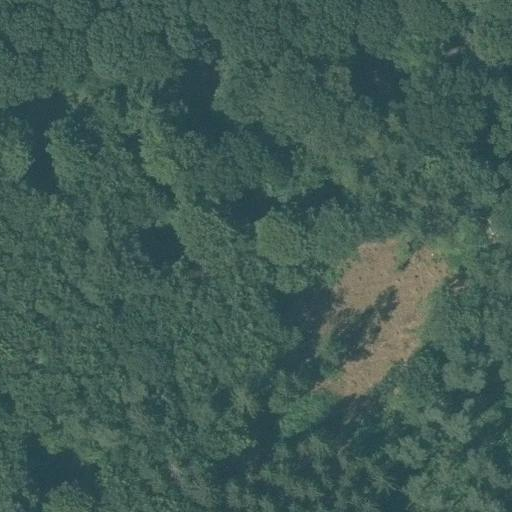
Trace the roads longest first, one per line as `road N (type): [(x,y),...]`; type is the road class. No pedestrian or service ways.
road 1 (track): [(362,59),(0,120)]
road 2 (track): [(362,59),(511,257)]
road 3 (track): [(511,32),(362,59)]
